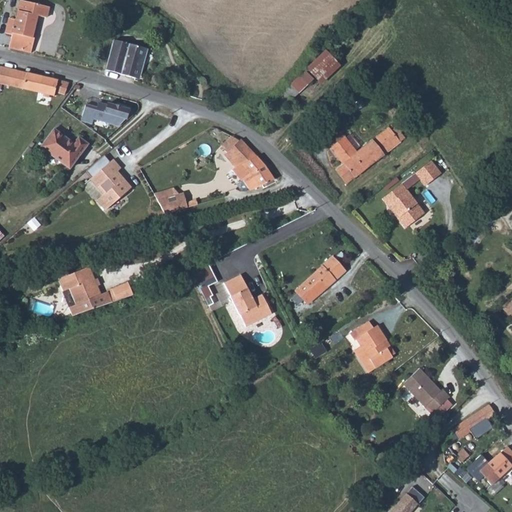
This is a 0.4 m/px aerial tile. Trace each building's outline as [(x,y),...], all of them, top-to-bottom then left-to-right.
[(37,5),(9,2),(7,20),(0,20),(0,36),(3,37),(3,49),(23,53),(24,38),(22,38),(25,16),(27,16),(35,17),(37,5)] [(138,45),(105,41),(100,71),(130,75),(133,56),(136,57),(138,45)] [(307,68),(321,84),(342,65),(327,49),(307,68)] [(282,94),(290,103),(316,78),(308,70),(282,94)] [(65,92),(27,81),(0,77),(0,94),(56,105),(58,100),(62,101),(65,92)] [(96,119),(119,127),(128,119),(131,108),(98,98),(96,104),(84,101),(77,123),(93,128),(96,119)] [(394,122),(355,155),(352,158),(354,161),(344,169),(338,175),(348,189),(402,140),(397,135),(401,132),(394,122)] [(81,147),(58,132),(37,163),(58,178),(81,147)] [(345,144),(333,155),(344,169),(354,161),(352,158),(355,155),(345,144)] [(81,147),(58,178),(67,183),(88,152),(81,147)] [(272,187),(244,153),(246,151),(239,148),(227,157),(232,163),(238,159),(242,165),(238,168),(250,184),(247,186),(254,196),(272,187)] [(123,173),(115,164),(93,183),(106,199),(99,205),(107,214),(130,195),(116,179),(120,176),(123,173)] [(432,165),(417,178),(424,187),(438,173),(432,165)] [(438,173),(424,187),(428,192),(443,178),(438,173)] [(116,179),(130,195),(133,192),(120,176),(116,179)] [(222,183),(215,186),(219,195),(226,191),(222,183)] [(180,186),(157,193),(164,215),(199,204),(198,199),(186,203),(180,186)] [(402,190),(384,206),(388,211),(390,211),(393,214),(409,198),(402,190)] [(409,198),(393,214),(400,223),(400,225),(408,233),(427,218),(409,198)] [(194,270),(205,298),(214,295),(210,286),(218,282),(211,263),(194,270)] [(318,273),(293,294),(303,309),(333,284),(331,280),(336,276),(333,273),(329,276),(326,274),(322,277),(318,273)] [(82,276),(61,282),(60,279),(56,280),(71,320),(108,309),(127,301),(123,290),(98,298),(98,299),(91,302),(82,276)] [(239,277),(223,285),(229,299),(246,291),(239,277)] [(56,280),(50,282),(54,298),(59,296),(63,309),(59,311),(63,323),(71,320),(56,280)] [(247,303),(243,295),(247,293),(246,291),(229,299),(236,317),(238,317),(244,329),(269,316),(260,297),(251,301),(247,303)] [(52,316),(56,306),(36,300),(33,310),(52,316)] [(511,310),(507,304),(502,308),(508,315),(511,310)] [(366,335),(362,337),(358,331),(339,344),(343,350),(346,349),(365,378),(382,366),(381,365),(372,351),(375,348),(366,335)] [(385,362),(375,348),(372,351),(381,365),(385,362)] [(431,403),(410,379),(394,393),(421,425),(440,409),(433,401),(431,403)] [(473,422),(457,433),(461,438),(465,434),(469,438),(478,430),(473,422)] [(416,456),(426,445),(420,440),(410,450),(416,456)] [(473,461),(465,453),(461,456),(465,459),(459,466),(464,471),(473,461)] [(499,458),(487,471),(484,468),(476,476),(478,477),(489,488),(508,467),(499,458)] [(412,511),(424,498),(411,487),(389,511),(412,511)]
